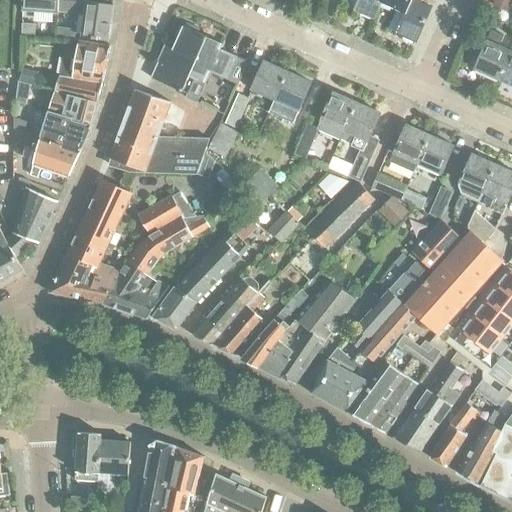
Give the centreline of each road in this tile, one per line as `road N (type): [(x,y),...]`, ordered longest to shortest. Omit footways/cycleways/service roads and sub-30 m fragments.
road 1 (residential): [(511,510),(150,330),(32,311)]
road 2 (residential): [(32,311),(33,280),(96,172),(141,0)]
road 3 (residential): [(48,410),(92,411),(183,434),(337,511)]
road 4 (residential): [(422,92),(212,0)]
